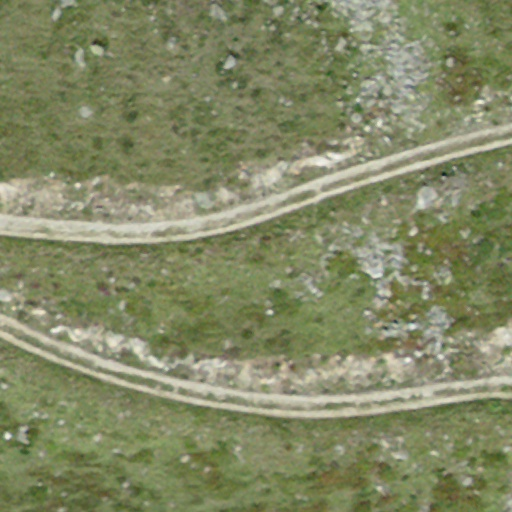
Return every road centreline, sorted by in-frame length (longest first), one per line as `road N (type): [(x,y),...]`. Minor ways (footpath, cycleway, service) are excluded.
road 1 (track): [(511,70),(247,154),(17,203),(0,200)]
road 2 (track): [(0,298),(71,327),(433,343),(511,370)]
